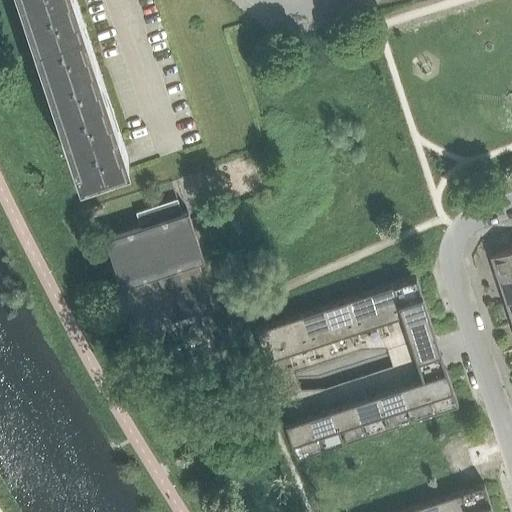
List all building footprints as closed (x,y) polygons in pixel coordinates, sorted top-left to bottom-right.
[(20,0),(78,175),(128,159),(75,0),(20,0)] [(140,227),(104,239),(120,287),(156,274),(171,322),(213,308),(198,261),(203,260),(187,211),(181,213),(176,199),(135,212),(140,227)] [(511,247),(490,255),(497,278),(511,273),(511,247)] [(505,301),(511,298),(511,273),(497,278),(505,301)] [(415,277),(392,284),(402,315),(425,308),(415,277)] [(402,315),(392,284),(369,292),(379,323),(401,316),(402,315)] [(369,292),(346,299),(356,330),(379,323),(369,292)] [(356,330),(346,299),(323,307),(333,338),(356,330)] [(323,307),(300,314),(310,346),(333,338),(323,307)] [(425,308),(402,315),(401,316),(411,347),(435,339),(425,308)] [(310,346),(300,314),(277,322),(287,353),(310,346)] [(445,369),(435,339),(411,347),(401,316),(379,323),(356,330),(333,338),(310,346),(287,353),(264,361),(284,422),(307,414),(330,407),(353,399),(376,392),(399,384),(422,376),(445,369)] [(277,322),(254,329),(264,361),(287,353),(277,322)] [(434,411),(457,404),(445,369),(422,376),(434,411)] [(422,376),(399,384),(411,419),(434,411),(422,376)] [(388,427),(411,419),(399,384),(376,392),(388,427)] [(376,392),(353,399),(365,434),(388,427),(376,392)] [(353,399),(330,407),(341,442),(365,434),(353,399)] [(318,449),(341,442),(330,407),(307,414),(318,449)] [(307,414),(284,422),(295,457),(318,449),(307,414)] [(492,511),(483,484),(460,491),(466,511),(492,511)] [(466,511),(460,491),(437,499),(441,511),(466,511)] [(441,511),(437,499),(414,506),(415,511),(441,511)]
